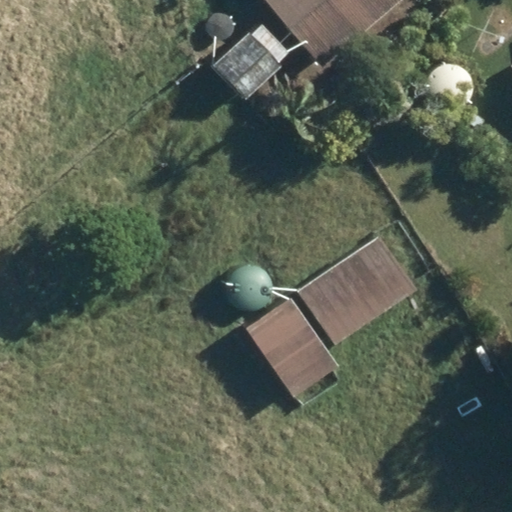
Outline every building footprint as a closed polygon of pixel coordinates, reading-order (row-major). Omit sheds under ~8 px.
[(253,0),(306,68),(378,0),(253,0)] [(277,54),(245,22),(201,66),(233,98),(277,54)] [(511,48),(489,60),(511,104),(511,48)] [(283,287),(320,341),(395,289),(358,235),(283,287)] [(324,368),(272,294),(232,322),(283,396),(324,368)]
